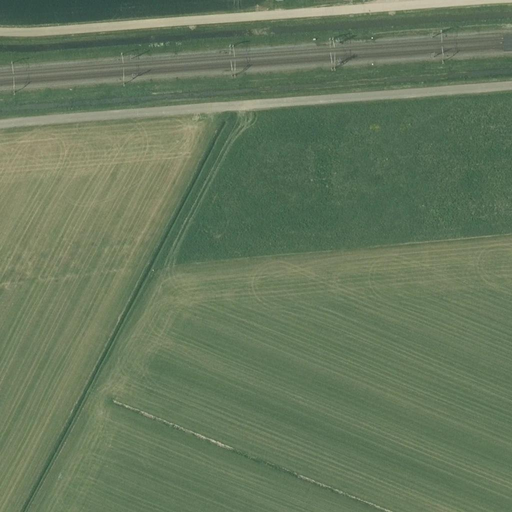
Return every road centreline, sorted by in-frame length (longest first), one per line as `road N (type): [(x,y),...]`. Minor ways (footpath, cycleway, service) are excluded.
road 1 (motorway): [(511,137),(0,176)]
road 2 (unclassified): [(511,88),(0,126)]
road 3 (motorway): [(0,203),(511,165)]
road 4 (unclassified): [(0,32),(486,0)]
